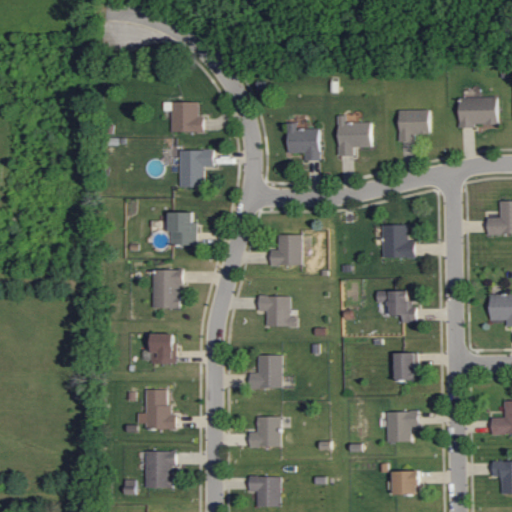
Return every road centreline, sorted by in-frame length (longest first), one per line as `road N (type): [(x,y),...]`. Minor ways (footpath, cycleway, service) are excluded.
road 1 (residential): [(104,12),(160,23),(203,49),(248,114),(254,171),(216,340),(215,511)]
road 2 (residential): [(454,171),(459,511)]
road 3 (residential): [(399,184),(333,198),(250,197)]
